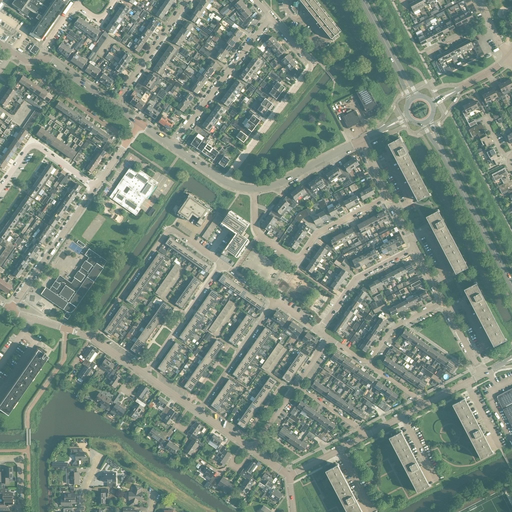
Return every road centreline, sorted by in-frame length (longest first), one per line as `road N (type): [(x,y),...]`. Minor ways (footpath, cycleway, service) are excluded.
road 1 (residential): [(224,182),(313,64),(269,17)]
road 2 (residential): [(388,197),(324,228),(294,258),(257,232),(255,189)]
road 3 (secondary): [(423,124),(511,295)]
road 4 (secondary): [(511,279),(429,121)]
road 5 (residential): [(171,145),(269,17)]
road 6 (unclassified): [(10,310),(95,187)]
road 7 (residential): [(145,375),(222,264)]
road 8 (residential): [(91,338),(170,230)]
road 9 (residential): [(198,410),(274,300)]
road 10 (unclassified): [(128,140),(30,72),(27,60)]
road 11 (unclassified): [(95,187),(31,145),(0,189)]
road 12 (residential): [(318,330),(358,277),(414,247)]
road 13 (residential): [(114,104),(189,0)]
